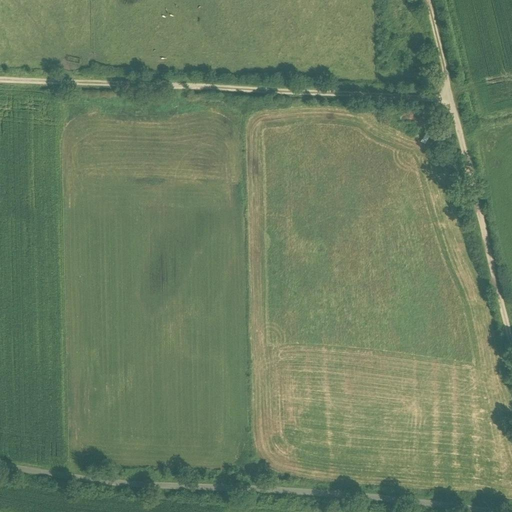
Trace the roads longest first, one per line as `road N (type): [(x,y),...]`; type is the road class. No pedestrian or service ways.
road 1 (unclassified): [(492,511),(319,490),(132,481),(0,460)]
road 2 (track): [(0,79),(452,99)]
road 3 (track): [(511,341),(428,0)]
